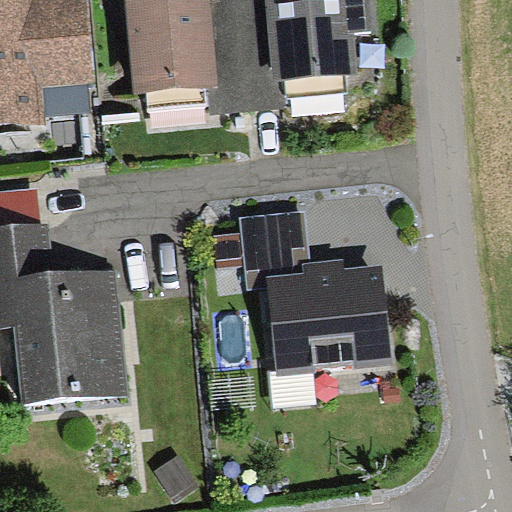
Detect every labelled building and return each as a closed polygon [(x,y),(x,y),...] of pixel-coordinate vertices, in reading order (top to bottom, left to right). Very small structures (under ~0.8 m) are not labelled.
[(0,0),(0,132),(46,129),(43,92),(97,88),(88,0),(47,0),(37,1),(36,0),(0,0)] [(125,0),(135,104),(207,97),(220,96),(211,0),(125,0)] [(211,0),(220,96),(207,97),(210,119),(289,113),(286,90),(274,91),(266,0),(211,0)] [(266,0),(274,91),(286,90),(359,84),(356,41),(374,40),(370,0),(266,0)] [(0,335),(15,334),(23,413),(130,402),(118,277),(58,284),(52,229),(42,230),(38,192),(0,195),(0,335)] [(247,295),(267,293),(277,384),(395,371),(384,271),(345,276),(344,265),(312,268),(306,214),(239,221),(247,295)]
